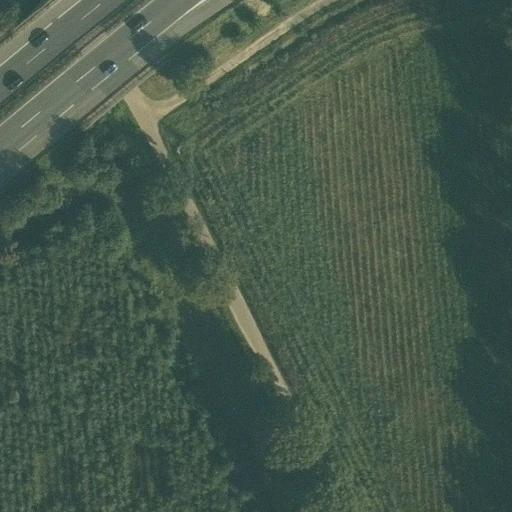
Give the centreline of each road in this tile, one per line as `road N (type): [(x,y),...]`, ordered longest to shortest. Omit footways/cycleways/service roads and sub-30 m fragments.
road 1 (motorway): [(0,144),(176,0)]
road 2 (motorway): [(105,0),(0,87)]
